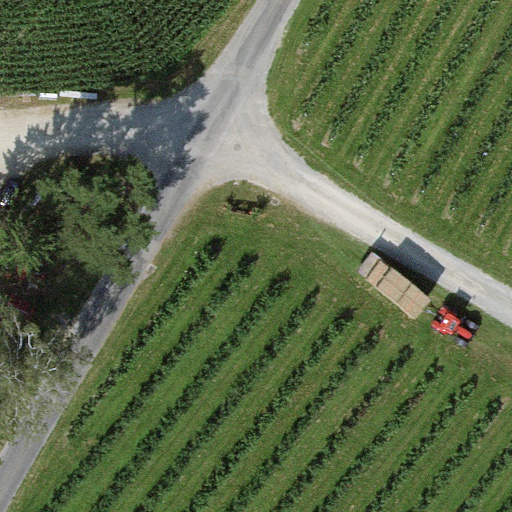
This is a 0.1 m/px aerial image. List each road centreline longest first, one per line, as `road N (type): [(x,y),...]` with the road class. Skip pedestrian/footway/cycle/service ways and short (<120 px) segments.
road 1 (track): [(0,505),(297,0)]
road 2 (track): [(511,307),(217,141),(0,151)]
